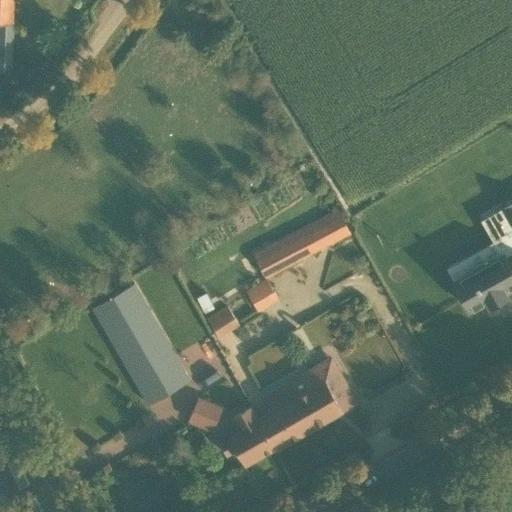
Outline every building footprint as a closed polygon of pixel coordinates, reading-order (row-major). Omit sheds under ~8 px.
[(0,0),(0,23),(12,24),(12,0),(0,0)] [(0,71),(10,72),(11,49),(0,48),(0,71)] [(511,127),(511,126),(470,152),(484,174),(505,161),(511,171),(511,170),(511,127)] [(453,165),(420,180),(431,203),(463,188),(453,165)] [(497,215),(509,238),(511,236),(511,204),(506,208),(507,209),(497,215)] [(266,274),(349,230),(338,208),(255,252),(266,274)] [(504,253),(455,280),(470,308),(486,299),(489,305),(507,295),(506,293),(511,289),(511,252),(506,256),(504,253)] [(263,278),(260,276),(240,286),(252,309),(274,298),(263,278)] [(148,404),(190,380),(134,283),(92,307),(148,404)] [(220,308),(208,316),(220,336),(229,330),(239,324),(230,309),(227,303),(220,308)] [(276,449),(357,403),(331,358),(264,396),(271,410),(258,417),(276,449)] [(198,396),(188,420),(197,424),(207,400),(198,396)] [(257,418),(251,406),(233,417),(241,430),(230,436),(231,438),(220,444),(227,455),(237,449),(246,464),(274,447),(275,449),(276,449),(258,417),(257,418)]
